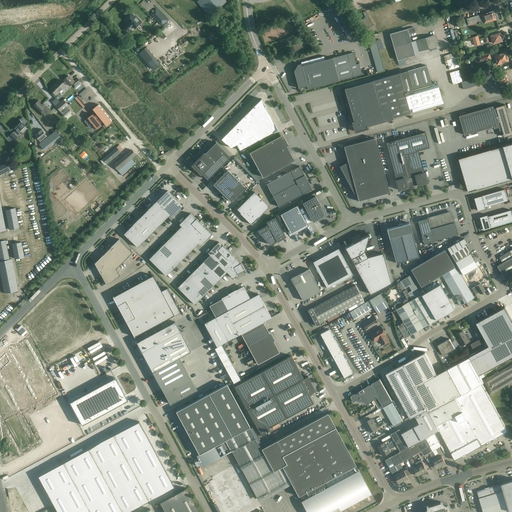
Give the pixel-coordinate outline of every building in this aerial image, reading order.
[(199,0),(197,2),(209,16),(226,2),(224,0),(199,0)] [(365,18),(359,22),(363,30),(374,25),(366,11),(363,13),(365,18)] [(482,14),(485,23),(496,19),(494,12),(492,11),(482,14)] [(126,24),(123,26),(129,32),(132,29),(133,28),(135,29),(142,22),(136,16),(135,17),(131,13),(125,19),(128,23),(127,24),(126,24)] [(161,13),(156,19),(162,25),(168,20),(161,13)] [(485,23),(482,14),(467,19),(468,24),(481,21),(482,23),(485,23)] [(407,29),(390,34),(397,60),(415,55),(409,35),(411,35),(412,34),(415,33),(416,31),(415,28),(413,27),(407,29)] [(147,33),(140,42),(147,48),(154,40),(147,33)] [(313,50),(317,47),(311,38),(310,39),(309,37),(308,37),(305,33),(302,35),(305,39),(304,40),(306,44),(308,43),(313,50)] [(500,33),(490,36),(491,40),(492,39),(494,43),(502,41),(502,40),(503,39),(502,38),(501,37),(500,33)] [(435,35),(416,41),(419,51),(438,46),(435,35)] [(481,45),(478,36),(473,38),(475,46),(481,45)] [(296,53),(304,50),(301,43),(300,43),(293,45),(296,53)] [(152,69),(158,64),(144,48),(138,53),(152,69)] [(358,51),(352,52),(356,67),(362,65),(358,51)] [(15,52),(0,63),(0,90),(15,79),(11,73),(24,63),(15,52)] [(498,64),(500,63),(508,61),(506,53),(498,55),(495,56),(498,64)] [(491,54),(479,57),(480,63),(492,59),(491,54)] [(444,60),(446,66),(458,63),(456,57),(444,60)] [(295,71),(300,88),(307,86),(308,89),(339,81),(332,58),(302,66),(301,65),(298,66),(297,65),(294,71),(295,71)] [(443,103),(441,95),(443,95),(442,90),(439,91),(437,83),(432,84),(426,66),(407,71),(372,81),(348,88),(344,89),(346,96),(354,122),(353,122),(354,126),(355,131),(367,128),(367,126),(386,121),(393,119),(393,118),(410,113),(410,111),(409,109),(411,108),(412,111),(413,112),(443,104),(443,103)] [(493,77),(494,81),(495,84),(509,80),(509,79),(508,75),(507,76),(507,73),(501,74),(501,73),(498,74),(498,75),(493,77)] [(494,81),(493,77),(492,74),(462,82),(464,90),(494,81)] [(64,83),(66,85),(67,84),(70,87),(75,82),(69,76),(64,81),(65,82),(64,83)] [(66,85),(64,83),(63,84),(59,80),(50,89),(56,95),(65,86),(66,85)] [(55,99),(58,101),(68,90),(65,87),(55,99)] [(63,99),(55,106),(60,112),(66,118),(72,112),(67,107),(66,106),(68,105),(67,104),(66,102),(63,99)] [(38,100),(33,105),(40,112),(45,117),(51,111),(43,103),(42,104),(38,100)] [(263,116),(268,113),(261,100),(254,107),(263,116)] [(93,114),(87,118),(96,129),(102,125),(100,123),(103,121),(106,126),(111,122),(98,105),(93,109),(97,114),(94,116),(93,114)] [(501,131),(503,130),(505,137),(511,134),(511,127),(508,114),(506,105),(496,107),(497,108),(495,109),(494,106),(460,116),(465,135),(494,127),(495,129),(500,127),(501,131)] [(254,107),(249,111),(257,119),(263,116),(254,107)] [(262,124),(257,119),(249,111),(245,116),(256,127),(262,124)] [(262,124),(271,119),(268,113),(263,116),(257,119),(262,124)] [(255,135),(261,132),(256,127),(245,116),(240,121),(255,135)] [(19,119),(13,126),(15,129),(15,130),(18,133),(21,136),(28,129),(25,126),(26,125),(25,124),(24,124),(26,121),(23,118),(21,120),(20,120),(19,119)] [(262,124),(256,127),(261,132),(274,124),(271,119),(262,124)] [(254,135),(255,135),(240,121),(236,125),(249,138),(254,135)] [(254,135),(257,141),(278,130),(274,124),(261,132),(255,135),(254,135)] [(249,138),(236,125),(231,130),(243,141),(249,138)] [(41,129),(35,134),(38,138),(37,138),(40,142),(47,136),(45,134),(45,133),(44,132),(43,132),(41,129)] [(231,130),(227,134),(237,145),(243,141),(231,130)] [(60,137),(55,131),(45,139),(50,145),(60,137)] [(12,132),(9,136),(14,141),(18,137),(12,132)] [(405,178),(408,187),(417,184),(418,185),(427,182),(425,172),(424,173),(418,151),(429,148),(425,132),(395,140),(405,178)] [(227,134),(222,139),(231,148),(237,145),(227,134)] [(294,160),(286,146),(288,145),(283,134),(281,136),(249,152),(263,177),(294,160)] [(237,145),(240,151),(257,141),(254,135),(249,138),(243,141),(237,145)] [(375,138),(344,146),(348,162),(340,167),(358,201),(369,196),(369,194),(380,191),(381,195),(389,192),(375,138)] [(395,140),(387,142),(397,180),(396,180),(398,190),(408,187),(405,178),(395,140)] [(205,151),(189,166),(202,178),(203,176),(207,181),(231,157),(216,142),(206,152),(205,151)] [(469,192),(468,192),(469,192),(477,190),(478,190),(478,189),(504,182),(511,179),(511,143),(504,146),(459,159),(464,176),(464,177),(469,192)] [(116,147),(103,159),(107,164),(121,153),(120,152),(116,147)] [(118,171),(132,159),(137,155),(132,150),(114,165),(118,171)] [(136,164),(132,159),(118,171),(122,175),(136,164)] [(0,175),(8,172),(7,170),(5,164),(0,166),(0,175)] [(291,171),(267,184),(279,207),(303,194),(312,189),(307,179),(306,179),(307,180),(306,180),(304,176),(305,176),(300,166),(291,171)] [(224,195),(223,196),(226,199),(227,198),(231,202),(231,201),(245,187),(228,170),(213,184),(224,195)] [(260,186),(258,182),(252,185),(245,173),(239,177),(243,183),(248,190),(252,188),(253,190),(260,186)] [(505,189),(475,198),(478,211),(486,209),(486,207),(508,200),(505,189)] [(156,201),(163,208),(174,196),(171,193),(171,194),(167,191),(158,200),(156,201)] [(255,192),(237,209),(241,213),(240,213),(252,224),(270,207),(255,192)] [(174,196),(163,208),(170,215),(172,217),(183,206),(173,197),(174,197),(174,196)] [(315,196),(303,202),(313,222),(321,217),(323,216),(324,213),(324,211),(315,196)] [(156,201),(148,209),(154,216),(163,208),(156,201)] [(297,205),(280,214),(291,235),(308,226),(297,205)] [(5,210),(9,230),(19,228),(15,208),(5,210)] [(170,215),(163,208),(154,216),(162,223),(170,215)] [(154,216),(148,210),(140,218),(146,224),(154,216)] [(488,215),(480,217),(484,230),(511,221),(511,213),(511,210),(489,217),(488,215)] [(427,218),(418,221),(424,244),(457,234),(454,223),(455,222),(454,222),(453,220),(454,220),(454,219),(453,219),(451,212),(430,217),(430,218),(428,218),(427,218)] [(196,219),(190,213),(179,224),(181,226),(149,259),(166,276),(198,243),(200,246),(211,235),(206,229),(196,219)] [(146,224),(154,231),(162,223),(154,216),(146,224)] [(258,230),(258,231),(260,234),(261,233),(269,244),(270,244),(271,244),(272,244),(276,241),(277,242),(286,237),(275,217),(266,222),(268,225),(258,230)] [(140,218),(132,226),(138,232),(146,224),(140,218)] [(398,226),(387,229),(396,263),(419,257),(410,223),(399,227),(398,226)] [(154,231),(146,224),(138,232),(146,239),(154,231)] [(138,232),(132,226),(124,234),(130,240),(138,232)] [(146,239),(138,232),(130,240),(137,247),(146,239)] [(383,253),(368,258),(364,251),(369,234),(345,247),(352,260),(370,294),(391,283),(383,253)] [(119,239),(95,263),(106,285),(120,275),(116,269),(132,252),(119,239)] [(463,275),(477,266),(472,258),(464,244),(467,243),(464,239),(447,248),(454,260),(458,267),(463,275)] [(5,240),(0,241),(0,258),(1,262),(9,261),(5,240)] [(15,259),(24,257),(21,242),(12,244),(15,259)] [(240,263),(237,260),(232,255),(223,245),(222,246),(219,242),(208,253),(210,255),(205,260),(177,287),(195,305),(227,272),(233,278),(237,274),(238,274),(245,270),(241,263),(240,263)] [(503,263),(497,266),(499,274),(502,273),(505,279),(511,274),(511,249),(499,257),(503,263)] [(421,287),(442,275),(454,268),(455,267),(445,250),(411,270),(421,287)] [(342,254),(316,266),(329,294),(355,282),(342,254)] [(0,271),(4,293),(7,292),(17,290),(12,260),(9,261),(1,262),(0,261),(0,271)] [(484,277),(477,266),(463,275),(469,286),(484,277)] [(455,269),(454,268),(442,275),(443,276),(449,287),(460,306),(473,298),(458,272),(457,272),(455,269)] [(297,275),(290,278),(294,285),(294,284),(299,294),(317,284),(309,269),(297,275)] [(410,277),(406,280),(408,283),(407,284),(410,287),(412,290),(417,288),(410,277)] [(402,280),(397,283),(402,289),(406,287),(402,280)] [(156,281),(116,303),(137,342),(183,318),(170,294),(164,296),(156,281)] [(321,291),(317,284),(299,294),(303,301),(321,291)] [(454,309),(440,284),(421,294),(421,295),(436,320),(454,309)] [(485,291),(480,284),(472,289),(475,295),(478,293),(478,292),(479,292),(480,294),(485,291)] [(312,308),(308,310),(312,318),(316,325),(316,326),(320,323),(363,300),(355,285),(312,308)] [(242,334),(263,322),(271,317),(259,294),(251,298),(249,299),(243,287),(222,298),(221,298),(228,310),(204,324),(217,347),(222,345),(241,334),(242,334)] [(406,298),(410,295),(406,289),(402,291),(406,298)] [(389,306),(381,293),(350,312),(355,319),(374,307),(378,313),(389,306)] [(411,295),(410,295),(406,298),(424,327),(435,320),(421,295),(413,300),(411,295)] [(406,298),(395,305),(397,309),(396,310),(403,322),(397,325),(405,338),(424,327),(406,298)] [(469,356),(470,357),(480,375),(511,357),(511,319),(505,307),(477,322),(490,346),(469,356)] [(374,316),(362,323),(366,331),(378,323),(374,316)] [(241,334),(258,364),(279,352),(273,341),(274,340),(270,333),(269,334),(263,323),(263,322),(242,334),(241,334)] [(381,327),(370,334),(375,342),(379,339),(382,345),(388,341),(384,333),(385,333),(381,327)] [(330,331),(321,335),(327,346),(336,342),(330,331)] [(463,331),(457,335),(464,347),(465,346),(464,345),(471,341),(469,338),(470,336),(468,334),(467,334),(465,335),(463,331)] [(168,337),(142,352),(170,404),(197,390),(168,337)] [(440,350),(437,352),(445,366),(452,362),(447,353),(458,347),(454,341),(451,342),(450,339),(438,346),(440,350)] [(481,339),(471,344),(474,350),(484,344),(481,339)] [(12,346),(0,358),(0,417),(19,453),(37,443),(21,413),(56,394),(27,340),(13,348),(12,346)] [(336,342),(327,346),(333,357),(342,353),(336,342)] [(241,379),(222,345),(217,347),(215,348),(234,383),(240,380),(241,379)] [(342,353),(333,357),(339,368),(348,364),(342,353)] [(484,383),(480,375),(470,357),(437,375),(425,353),(403,365),(428,409),(429,412),(456,398),(482,384),(484,383)] [(291,356),(234,386),(262,437),(266,434),(264,430),(314,403),(309,394),(315,391),(307,377),(304,379),(291,356)] [(348,364),(339,368),(345,379),(354,375),(348,364)] [(493,374),(483,380),(491,394),(511,382),(511,364),(498,373),(497,371),(493,374),(494,374),(493,374)] [(410,418),(416,415),(421,413),(428,409),(403,365),(387,374),(387,375),(410,418)] [(115,377),(70,402),(82,425),(128,400),(115,377)] [(351,397),(354,402),(356,401),(365,402),(366,405),(366,404),(373,401),(374,400),(379,409),(383,407),(392,401),(380,379),(378,380),(378,381),(375,383),(374,382),(372,384),(372,385),(371,386),(370,385),(367,387),(367,388),(364,390),(363,389),(360,391),(360,392),(359,393),(357,392),(357,394),(356,394),(355,394),(351,396),(351,397)] [(225,440),(250,427),(227,384),(176,411),(199,455),(198,455),(204,465),(231,451),(225,440)] [(482,384),(456,398),(481,446),(487,443),(488,443),(489,442),(490,442),(491,441),(493,439),(495,440),(495,438),(497,439),(497,437),(508,431),(504,424),(482,384)] [(428,409),(421,413),(416,415),(420,423),(414,426),(422,440),(425,438),(434,433),(439,430),(455,460),(481,446),(456,398),(429,412),(428,409)] [(392,402),(384,407),(394,426),(403,421),(392,402)] [(328,413),(262,449),(274,471),(283,466),(308,511),(328,511),(339,507),(340,508),(371,492),(328,413)] [(372,419),(365,423),(370,432),(377,429),(372,419)] [(139,422),(38,476),(57,511),(127,511),(174,487),(139,422)] [(422,440),(414,426),(401,433),(404,438),(409,447),(416,443),(422,440)] [(258,443),(250,427),(225,440),(231,451),(234,456),(258,443)] [(395,443),(404,438),(401,433),(399,429),(390,434),(393,440),(395,443)] [(437,454),(438,454),(435,449),(442,446),(439,442),(434,433),(425,438),(441,466),(446,463),(442,456),(439,457),(437,454)] [(404,438),(395,443),(391,445),(380,451),(383,456),(391,452),(389,449),(396,446),(400,452),(409,447),(404,438)] [(436,469),(441,466),(425,438),(422,440),(416,443),(421,452),(424,456),(430,452),(432,457),(433,456),(435,459),(432,461),(436,469)] [(390,444),(390,443),(387,445),(385,442),(378,446),(380,451),(391,445),(390,444)] [(421,452),(416,443),(409,447),(408,447),(413,456),(421,452)] [(413,456),(408,447),(399,452),(404,461),(413,456)] [(404,461),(399,452),(390,457),(395,466),(398,464),(404,461)] [(403,481),(398,470),(395,466),(390,457),(385,460),(393,473),(396,471),(398,474),(395,476),(399,483),(403,481)] [(416,463),(415,460),(413,457),(411,458),(414,464),(416,467),(413,469),(417,476),(422,474),(416,463)] [(421,460),(416,463),(422,474),(427,471),(421,460)] [(401,472),(399,469),(398,470),(403,481),(408,478),(404,471),(401,472)] [(510,511),(511,511),(511,480),(477,491),(483,511),(509,511),(510,511)] [(253,489),(257,501),(260,501),(267,498),(269,498),(269,495),(271,500),(293,492),(272,492),(269,493),(267,493),(267,488),(261,491),(259,487),(256,488),(255,488),(253,489)] [(199,511),(186,488),(160,502),(165,511),(199,511)] [(424,511),(450,511),(448,505),(446,506),(442,504),(442,502),(426,507),(427,508),(424,511)]
